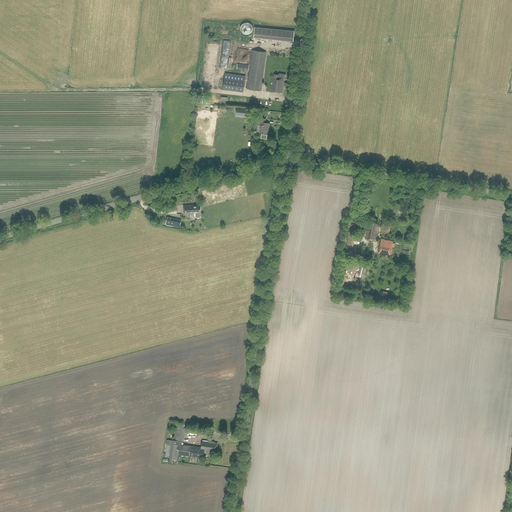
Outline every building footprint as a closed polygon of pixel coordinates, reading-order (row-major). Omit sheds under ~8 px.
[(240,28),(240,29),(240,31),(241,32),(241,33),(242,34),(243,35),(244,35),(245,36),(246,36),(248,36),(249,36),(250,35),(251,35),(252,34),(253,33),(253,32),(253,31),(254,29),(253,28),(253,27),(253,26),(252,25),(251,24),(250,23),(249,23),(248,23),(246,23),(245,23),(244,23),(243,24),(242,25),(241,26),(241,27),(240,28)] [(256,37),(297,40),(298,30),(257,27),(256,37)] [(247,89),(261,91),(266,52),(252,50),(247,89)] [(243,92),(246,76),(225,73),(223,89),(243,92)] [(287,87),(288,83),(284,82),(284,78),(285,79),(286,74),(279,73),(279,75),(274,74),(274,77),(272,76),(270,92),(282,94),(283,85),(285,85),(284,86),(287,87)] [(269,128),(269,123),(265,123),(266,119),(260,118),(259,124),(261,125),(260,133),(262,133),(262,134),(261,134),(261,139),(266,139),(267,135),(267,134),(268,134),(267,134),(268,127),(269,128)] [(200,216),(200,213),(200,205),(193,206),(193,205),(183,206),(184,215),(193,214),(193,213),(196,213),(196,217),(197,218),(199,217),(200,216)] [(168,219),(167,219),(166,225),(180,228),(181,222),(171,219),(168,218),(168,219)] [(379,227),(379,223),(377,222),(378,220),(373,219),(373,221),(368,221),(368,225),(367,225),(365,239),(376,241),(378,227),(379,227)] [(346,251),(352,252),(355,233),(348,232),(346,251)] [(391,256),(393,242),(382,239),(379,254),(391,256)] [(388,299),(390,292),(383,290),(381,297),(388,299)] [(175,427),(174,431),(176,431),(175,441),(182,441),(183,433),(185,433),(185,428),(184,428),(184,424),(177,424),(177,427),(175,427)] [(172,462),(172,459),(177,459),(178,455),(203,458),(204,452),(218,454),(219,447),(217,446),(218,443),(215,442),(208,441),(203,441),(202,448),(183,445),(183,446),(174,445),(171,444),(169,462),(172,462)]
